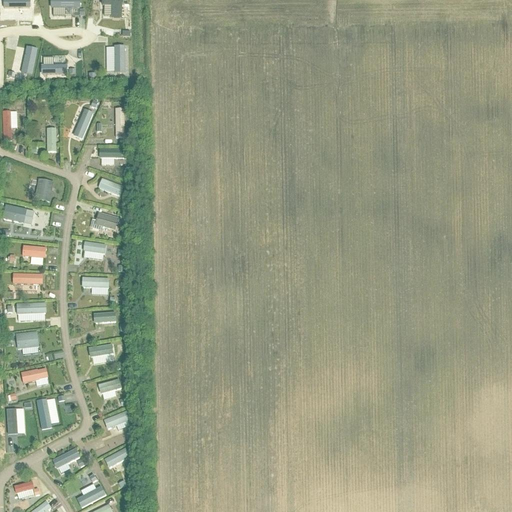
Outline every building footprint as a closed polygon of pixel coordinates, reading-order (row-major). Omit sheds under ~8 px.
[(133,111),(119,111),(119,140),(132,140),(133,111)] [(7,144),(17,143),(16,114),(6,114),(7,144)] [(103,161),(130,162),(130,153),(103,152),(103,161)] [(99,215),(96,223),(95,227),(103,229),(114,232),(117,220),(99,215)] [(47,250),(24,248),(23,259),(46,261),(47,250)] [(108,262),(108,250),(87,250),(86,261),(108,262)] [(86,284),(85,296),(112,297),(113,285),(86,284)] [(121,326),(120,319),(98,320),(98,327),(121,326)] [(21,377),(24,387),(49,381),(46,371),(21,377)] [(103,392),(105,397),(126,391),(125,385),(103,392)] [(125,400),(120,403),(122,408),(128,406),(125,400)] [(107,422),(112,433),(135,424),(131,412),(107,422)] [(130,432),(125,434),(127,440),(133,438),(130,432)] [(33,485),(15,490),(17,497),(35,492),(33,485)]
